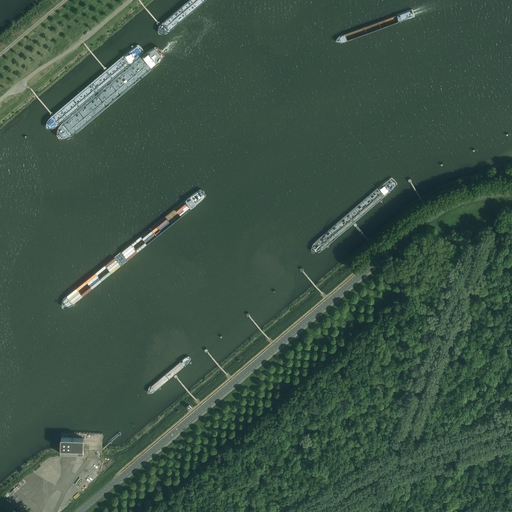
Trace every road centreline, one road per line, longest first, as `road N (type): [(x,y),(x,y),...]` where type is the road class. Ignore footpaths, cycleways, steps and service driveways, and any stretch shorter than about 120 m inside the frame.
road 1 (tertiary): [(79,511),(433,214),(511,193)]
road 2 (unclassified): [(0,100),(131,0)]
